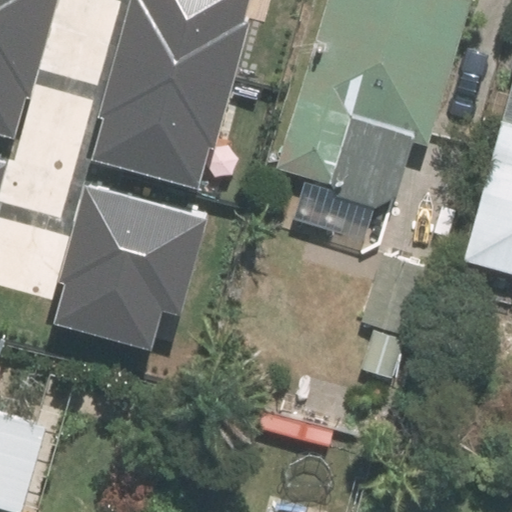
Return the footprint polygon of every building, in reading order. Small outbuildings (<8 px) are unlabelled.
[(0,0),(17,5),(8,38),(54,50),(62,19),(79,24),(85,0),(0,0)] [(158,0),(135,79),(271,119),(306,0),(158,0)] [(335,0),(283,164),(337,182),(338,184),(339,186),(340,188),(341,190),(343,192),(345,194),(346,196),(348,197),(350,199),(352,200),(354,201),(356,202),(359,203),(361,204),(363,204),(366,205),(368,205),(370,205),(373,205),(375,205),(378,205),(380,205),(382,204),(385,203),(387,203),(389,202),(391,200),(393,199),(395,198),(397,196),(399,195),(401,193),(402,191),(404,189),(405,187),(421,137),(436,142),(481,0),(335,0)] [(511,118),(475,255),(511,264),(511,118)] [(258,195),(163,168),(125,300),(219,327),(258,195)] [(379,324),(367,368),(410,381),(444,264),(385,247),(364,320),(379,324)] [(97,371),(53,358),(41,400),(84,413),(97,371)] [(55,426),(0,408),(0,503),(28,511),(55,426)] [(340,429),(267,411),(263,428),(336,445),(340,429)]
